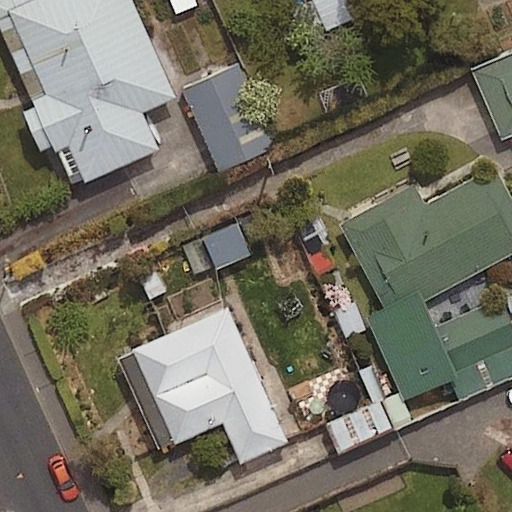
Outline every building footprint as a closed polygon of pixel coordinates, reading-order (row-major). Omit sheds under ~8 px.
[(177,96),(134,0),(0,0),(0,24),(35,104),(23,109),(41,150),(54,145),(56,150),(70,144),(85,180),(161,147),(145,110),(177,96)] [(198,0),(197,0),(171,0),(175,10),(198,0)] [(378,0),(298,0),(293,2),(306,32),(379,1),(378,0)] [(511,48),(474,66),(505,134),(511,131),(511,132),(511,48)] [(176,81),(214,163),(277,133),(238,51),(176,81)] [(426,202),(415,182),(341,222),(393,318),(511,253),(511,194),(495,164),(426,202)] [(251,248),(238,216),(204,230),(216,262),(251,248)] [(288,440),(229,306),(134,347),(176,442),(225,421),(242,460),(288,440)] [(409,416),(398,387),(327,416),(339,444),(409,416)]
